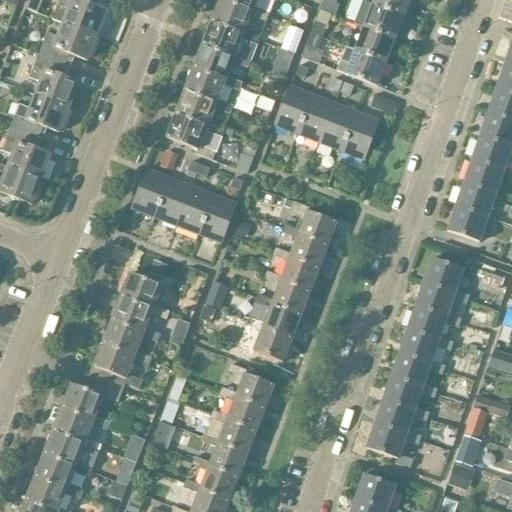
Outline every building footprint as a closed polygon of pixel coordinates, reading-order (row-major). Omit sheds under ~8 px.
[(40,0),(26,0),(23,10),(35,14),(40,0)] [(66,10),(61,24),(95,38),(105,13),(72,0),(57,0),(55,6),(66,10)] [(217,0),(216,0),(208,23),(241,36),(240,39),(255,45),(258,37),(243,31),(248,17),(250,13),(217,0)] [(217,0),(250,13),(248,17),(264,22),(267,14),(252,8),(254,0),(217,0)] [(322,0),(324,0),(319,12),(331,16),(336,0),(322,0)] [(372,0),(370,6),(401,18),(408,0),(372,0)] [(370,6),(361,28),(392,40),(401,18),(370,6)] [(314,22),(309,34),(322,39),(331,16),(319,12),(315,23),(314,22)] [(208,23),(199,46),(232,59),(231,62),(246,68),(255,45),(240,39),(241,36),(208,23)] [(45,33),(36,56),(64,66),(68,55),(86,61),(95,38),(61,24),(56,38),(45,33)] [(361,28),(352,51),(383,64),(392,40),(361,28)] [(305,46),(300,58),(313,63),(322,39),(309,34),(304,46),(305,46)] [(223,82),(222,86),(237,92),(240,83),(225,77),(231,62),(232,59),(199,46),(190,69),(223,82)] [(340,61),(336,72),(374,87),(383,64),(352,51),(347,64),(340,61)] [(39,82),(33,96),(68,110),(77,85),(60,78),(64,66),(36,56),(28,78),(39,82)] [(293,77),(304,81),(308,69),(298,65),(293,77)] [(511,69),(504,67),(497,91),(511,95),(511,69)] [(190,69),(181,92),(215,105),(213,109),(228,115),(231,107),(216,101),(222,86),(223,82),(190,69)] [(327,91),(348,99),(353,87),(332,78),(327,91)] [(273,128),(295,136),(310,96),(288,88),(273,128)] [(511,95),(497,91),(488,114),(511,122),(511,95)] [(206,129),(204,133),(219,139),(222,130),(207,124),(213,109),(215,105),(181,92),(173,115),(206,129)] [(18,105),(8,129),(37,139),(41,127),(58,134),(68,110),(33,96),(28,109),(18,105)] [(310,96),(295,136),(318,145),(333,105),(310,96)] [(333,105),(318,145),(340,153),(355,113),(333,105)] [(355,113),(340,153),(362,162),(377,122),(355,113)] [(511,122),(488,114),(481,138),(511,148),(511,143),(511,122)] [(198,147),(204,133),(206,129),(173,115),(163,139),(196,152),(195,156),(210,162),(214,153),(198,147)] [(11,155),(6,168),(40,181),(49,157),(32,150),(37,139),(8,129),(0,150),(11,155)] [(481,138),(473,161),(503,171),(511,148),(481,138)] [(164,153),(161,163),(173,168),(177,158),(177,157),(165,152),(164,153)] [(184,173),(196,177),(200,165),(188,161),(184,173)] [(473,161),(464,184),(495,195),(503,171),(473,161)] [(196,177),(207,181),(212,169),(200,165),(196,177)] [(0,193),(31,206),(40,181),(6,168),(1,181),(0,181),(0,193)] [(130,210),(153,218),(167,180),(145,171),(130,210)] [(229,189),(240,193),(244,182),(233,178),(229,189)] [(167,180),(153,218),(175,227),(190,189),(167,180)] [(464,184),(457,208),(487,218),(495,195),(464,184)] [(190,189),(175,227),(198,235),(212,197),(190,189)] [(212,197),(198,235),(220,244),(235,206),(212,197)] [(285,201),(282,207),(290,210),(292,203),(285,201)] [(290,210),(289,211),(304,217),(298,232),(296,237),(325,248),(335,224),(306,213),(307,209),(292,203),(290,210)] [(448,231),(479,242),(487,218),(457,208),(448,231)] [(284,226),(281,234),(295,240),(289,255),(287,260),(316,271),(325,248),(296,237),(298,232),(284,226)] [(275,249),(272,257),(286,263),(280,278),(278,283),(307,295),(316,271),(287,260),(289,255),(275,249)] [(421,290),(451,301),(466,306),(469,296),(454,291),(461,270),(431,260),(421,290)] [(148,274),(163,280),(168,267),(154,261),(148,274)] [(265,273),(263,280),(278,286),(272,301),(270,306),(299,317),(307,295),(278,283),(280,278),(265,273)] [(129,275),(120,299),(152,311),(150,315),(166,321),(169,313),(153,307),(161,287),(129,275)] [(421,290),(413,314),(443,324),(458,329),(461,320),(446,315),(451,301),(421,290)] [(257,295),(254,303),(268,309),(262,325),(260,329),(290,341),(299,317),(270,306),(272,301),(257,295)] [(120,299),(111,322),(143,335),(141,338),(157,344),(160,337),(144,331),(150,315),(152,311),(120,299)] [(413,314),(405,337),(435,348),(450,352),(453,344),(438,339),(443,324),(413,314)] [(239,345),(235,355),(249,361),(252,354),(280,364),(290,341),(260,329),(262,325),(248,319),(246,324),(245,326),(260,332),(253,350),(239,345)] [(201,320),(194,336),(206,341),(208,336),(205,335),(210,324),(201,320)] [(111,322),(102,345),(134,358),(133,361),(148,367),(151,360),(135,354),(141,338),(143,335),(111,322)] [(397,361),(427,372),(441,377),(445,367),(430,362),(435,348),(405,337),(397,361)] [(100,371),(96,383),(121,393),(124,384),(139,390),(142,382),(127,376),(133,361),(134,358),(102,345),(93,368),(100,371)] [(495,349),(489,367),(498,369),(497,372),(511,376),(511,353),(504,351),(504,352),(495,349)] [(397,361),(389,384),(420,395),(433,399),(437,390),(423,385),(427,372),(397,361)] [(242,379),(236,395),(234,400),(263,410),(272,387),(243,376),(245,372),(230,366),(228,373),(242,379)] [(70,385),(61,409),(93,421),(92,426),(107,431),(110,423),(95,417),(102,398),(117,403),(121,393),(96,383),(92,393),(70,385)] [(381,408),(411,418),(426,423),(429,413),(415,409),(420,395),(389,384),(381,408)] [(233,403),(227,417),(225,421),(255,432),(263,410),(234,400),(236,395),(221,389),(218,397),(233,403)] [(480,398),(476,410),(485,414),(506,422),(510,407),(480,398)] [(373,431),(403,441),(418,446),(421,437),(406,432),(411,418),(381,408),(373,431)] [(61,409),(52,432),(84,444),(83,448),(98,454),(101,446),(86,440),(92,426),(93,421),(61,409)] [(472,409),(465,430),(479,435),(485,414),(476,410),(472,409)] [(218,441),(216,445),(246,456),(255,432),(225,421),(227,417),(213,411),(210,418),(224,424),(218,441)] [(398,456),(403,441),(373,431),(367,449),(397,459),(395,465),(410,470),(413,461),(398,456)] [(52,432),(43,456),(75,468),(74,472),(89,478),(92,470),(77,464),(83,448),(84,444),(52,432)] [(215,448),(209,464),(207,469),(236,480),(246,456),(216,445),(218,441),(204,435),(201,443),(215,448)] [(459,445),(454,461),(467,466),(473,450),(459,445)] [(127,455),(136,458),(138,450),(130,447),(127,455)] [(511,449),(508,449),(507,450),(501,448),(498,458),(504,460),(503,461),(511,464),(511,449)] [(438,460),(446,462),(449,453),(441,450),(438,460)] [(43,456),(35,479),(66,491),(64,496),(80,502),(83,493),(68,487),(74,472),(75,468),(43,456)] [(191,466),(192,466),(194,462),(185,457),(181,467),(190,469),(191,466)] [(206,472),(200,487),(198,492),(227,503),(236,480),(207,469),(209,464),(195,459),(194,462),(192,466),(206,472)] [(354,507),(368,511),(397,511),(386,508),(393,487),(364,477),(354,507)] [(35,479),(26,502),(52,511),(63,511),(59,510),(64,496),(66,491),(35,479)] [(442,496),(446,497),(457,501),(457,499),(462,483),(448,479),(442,496)] [(511,508),(511,483),(499,479),(495,491),(511,497),(509,507),(511,508)] [(223,511),(227,503),(198,492),(200,487),(186,482),(183,489),(197,495),(190,511),(223,511)] [(140,505),(140,504),(130,500),(127,507),(125,511),(126,511),(137,511),(138,511),(140,505)] [(440,511),(453,511),(457,504),(445,500),(440,511)] [(52,511),(26,502),(21,511),(52,511)]
